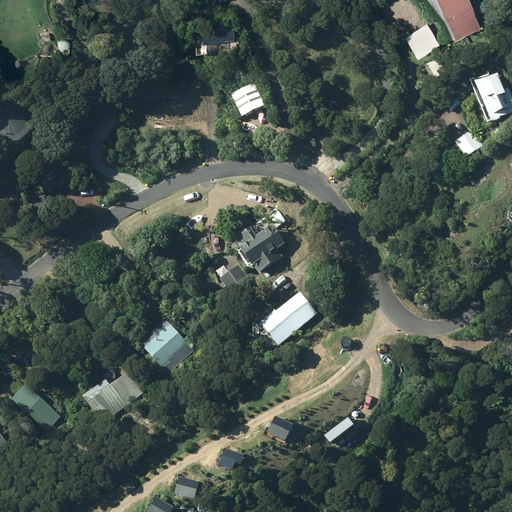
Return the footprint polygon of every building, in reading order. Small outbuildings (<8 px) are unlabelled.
[(446,0),(460,28),(484,17),(475,0),(446,0)] [(421,51),(442,39),(429,18),(409,30),(421,51)] [(202,40),(239,36),(237,20),(201,24),(202,40)] [(439,61),(426,70),(436,85),(449,77),(439,61)] [(477,79),(493,118),(495,117),(497,121),(505,117),(504,116),(511,112),(511,94),(509,88),(506,89),(498,70),(477,79)] [(232,93),(243,116),(266,104),(255,82),(232,93)] [(0,130),(4,135),(11,136),(15,141),(22,139),(31,131),(33,122),(27,121),(27,118),(24,111),(18,105),(10,104),(2,106),(0,108),(0,130)] [(457,141),(468,156),(484,144),(472,129),(457,141)] [(11,160),(19,168),(24,162),(20,159),(21,157),(17,154),(11,160)] [(47,174),(49,187),(62,185),(60,172),(47,174)] [(70,190),(71,199),(94,197),(93,188),(70,190)] [(45,200),(30,203),(32,215),(48,212),(45,200)] [(260,272),(278,258),(264,230),(258,222),(236,239),(243,248),(240,251),(251,265),(253,263),(260,272)] [(240,264),(222,277),(235,296),(253,283),(240,264)] [(281,344),(320,312),(302,291),(282,308),(277,302),(271,308),(273,310),(261,321),(281,344)] [(167,318),(141,342),(170,373),(196,349),(167,318)] [(150,389),(135,369),(112,385),(110,383),(92,397),(94,398),(90,402),(96,410),(101,406),(110,418),(150,389)] [(47,430),(61,416),(28,383),(14,397),(47,430)] [(0,436),(0,455),(11,448),(2,435),(0,436)]
